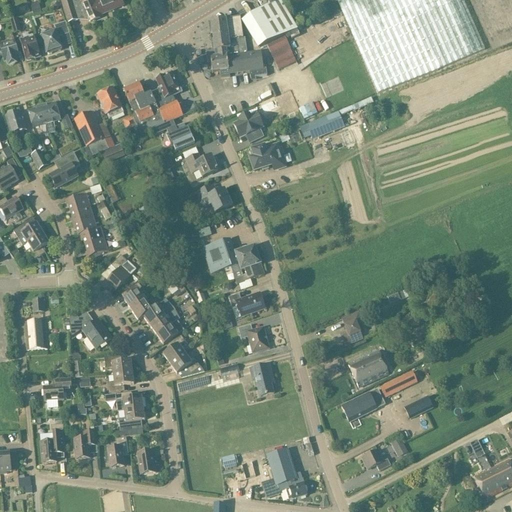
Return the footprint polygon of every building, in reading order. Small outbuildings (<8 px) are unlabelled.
[(71,0),(61,0),(60,0),(67,23),(78,20),(71,0)] [(86,0),(82,2),(90,21),(90,22),(100,18),(99,15),(103,13),(103,14),(115,9),(123,6),(121,0),(103,0),(99,2),(97,0),(86,0)] [(256,0),(263,10),(243,22),(259,49),(286,36),(297,30),(280,1),(281,0),(256,0)] [(336,0),(377,94),(484,50),(462,0),(336,0)] [(218,57),(210,59),(211,64),(212,73),(220,72),(221,79),(230,77),(230,74),(249,72),(250,78),(251,78),(251,79),(255,79),(255,78),(255,77),(266,76),(265,69),(263,69),(261,52),(247,54),(239,55),(237,42),(233,42),(232,40),(243,38),(240,17),(211,21),(215,52),(217,52),(218,57)] [(10,22),(14,34),(21,32),(17,19),(10,22)] [(63,49),(62,48),(59,37),(68,34),(65,23),(55,26),(57,32),(41,38),(46,54),(47,54),(49,55),(61,51),(62,49),(63,49)] [(297,30),(286,36),(287,40),(291,38),(292,40),(300,36),(297,30)] [(290,41),(298,58),(310,52),(303,36),(290,41)] [(35,60),(34,58),(40,56),(34,37),(20,41),(26,62),(35,60)] [(285,38),(267,46),(272,58),(273,57),(276,64),(294,57),(285,38)] [(15,63),(16,63),(15,59),(18,58),(14,44),(11,45),(9,41),(0,44),(0,46),(0,48),(4,62),(7,61),(8,65),(10,66),(11,66),(12,65),(13,65),(14,65),(14,64),(15,63)] [(276,64),(276,65),(278,70),(296,62),(294,57),(276,64)] [(151,94),(155,103),(164,99),(172,95),(173,97),(182,93),(180,88),(177,89),(172,75),(169,74),(156,80),(160,90),(151,94)] [(139,84),(124,91),(134,114),(131,115),(132,116),(140,135),(164,124),(155,104),(155,103),(151,94),(145,97),(139,84)] [(124,113),(122,109),(113,90),(97,97),(106,116),(107,115),(109,120),(124,113)] [(155,104),(164,124),(182,116),(176,102),(176,103),(173,97),(172,95),(164,99),(155,103),(155,104)] [(277,108),(274,101),(261,107),(264,114),(277,108)] [(49,134),(50,135),(56,134),(53,123),(62,120),(65,131),(73,128),(67,116),(59,118),(55,104),(41,108),(49,134)] [(285,110),(292,125),(303,119),(296,105),(285,110)] [(43,137),(50,135),(49,134),(41,108),(28,112),(33,129),(40,127),(43,137)] [(87,160),(102,153),(115,147),(110,137),(105,125),(98,127),(92,113),(74,121),(86,148),(82,150),(87,160)] [(338,113),(300,128),(305,140),(311,137),(313,140),(344,128),(340,117),(338,113)] [(25,138),(23,132),(26,131),(21,114),(6,118),(11,135),(15,135),(17,141),(25,138)] [(249,144),(263,138),(259,130),(263,128),(256,114),(251,117),(249,114),(238,120),(239,122),(233,125),(240,139),(246,136),(249,144)] [(166,131),(169,136),(166,137),(170,146),(173,145),(175,152),(194,144),(188,128),(185,129),(183,124),(175,127),(173,121),(152,130),(154,136),(166,131)] [(76,142),(59,151),(62,157),(80,148),(76,142)] [(106,164),(116,160),(114,155),(122,151),(120,146),(102,154),(106,164)] [(250,160),(254,172),(271,166),(273,172),(284,168),(277,146),(264,149),(264,147),(251,151),(252,152),(250,153),(252,159),(250,160)] [(30,147),(17,151),(19,158),(32,154),(30,147)] [(9,148),(4,151),(8,159),(14,155),(9,148)] [(46,162),(41,151),(31,156),(38,171),(61,159),(59,155),(46,162)] [(65,168),(58,172),(50,176),(57,189),(78,178),(73,169),(80,166),(73,153),(60,160),(65,168)] [(202,178),(217,171),(211,157),(202,162),(199,154),(185,161),(191,175),(199,172),(202,178)] [(0,190),(1,192),(10,187),(10,186),(18,182),(15,176),(20,173),(12,160),(6,163),(9,168),(0,173),(0,190)] [(170,160),(159,165),(163,173),(170,170),(174,168),(170,160)] [(90,196),(102,192),(99,185),(87,189),(90,196)] [(211,205),(214,214),(231,207),(224,191),(217,194),(213,187),(196,194),(203,209),(211,205)] [(67,202),(70,213),(90,207),(86,195),(67,202)] [(0,213),(2,213),(6,221),(22,211),(15,199),(8,203),(5,198),(0,201),(0,213)] [(70,213),(74,225),(93,219),(90,207),(70,213)] [(27,244),(42,235),(32,219),(24,224),(23,226),(13,232),(19,242),(24,239),(27,244)] [(78,236),(81,235),(97,230),(93,219),(74,225),(78,236)] [(81,235),(85,246),(104,240),(100,229),(97,230),(81,235)] [(48,245),(42,235),(27,244),(30,250),(28,251),(35,260),(46,254),(42,249),(48,245)] [(107,252),(104,240),(85,246),(88,258),(107,252)] [(237,285),(245,282),(263,276),(260,266),(261,266),(256,249),(253,248),(234,254),(229,241),(203,250),(211,275),(224,271),(239,266),(242,277),(235,280),(237,285)] [(17,250),(10,255),(14,260),(18,257),(19,253),(17,250)] [(164,274),(178,271),(172,251),(158,255),(164,274)] [(111,266),(117,272),(107,282),(116,291),(130,277),(121,268),(127,262),(121,256),(111,266)] [(144,266),(138,272),(143,277),(149,271),(144,266)] [(131,311),(145,301),(138,291),(141,289),(138,284),(121,296),(125,300),(124,301),(131,311)] [(198,286),(192,288),(194,294),(200,292),(198,286)] [(203,292),(196,295),(198,301),(205,299),(203,292)] [(242,317),(265,309),(260,294),(241,300),(239,295),(228,298),(232,309),(238,307),(242,317)] [(397,294),(386,297),(388,305),(399,302),(397,294)] [(44,312),(43,300),(33,301),(33,313),(44,312)] [(152,310),(145,301),(131,311),(138,321),(143,317),(152,310)] [(157,306),(152,310),(143,317),(149,327),(164,316),(157,306)] [(193,309),(189,313),(183,317),(185,320),(191,316),(196,312),(193,309)] [(418,309),(411,312),(412,315),(403,319),(407,331),(420,325),(418,322),(423,320),(418,309)] [(170,311),(164,316),(149,327),(156,336),(171,326),(177,321),(170,311)] [(347,333),(340,336),(345,348),(363,341),(357,325),(364,322),(359,313),(342,320),(347,333)] [(230,318),(223,320),(226,330),(233,328),(230,318)] [(72,341),(83,333),(76,321),(70,325),(72,341)] [(24,324),(27,352),(47,350),(44,322),(24,324)] [(98,322),(83,333),(96,351),(111,341),(98,322)] [(178,336),(171,326),(156,336),(163,346),(178,336)] [(249,338),(253,354),(269,350),(264,328),(253,331),(251,326),(238,329),(241,340),(249,338)] [(163,356),(170,366),(185,355),(181,350),(187,345),(181,336),(169,345),(172,350),(163,356)] [(348,365),(359,388),(389,375),(378,351),(348,365)] [(189,361),(185,355),(170,366),(177,375),(186,369),(191,375),(200,368),(193,358),(189,361)] [(113,376),(132,374),(131,362),(121,363),(121,358),(104,359),(106,370),(112,369),(113,376)] [(84,378),(82,362),(74,363),(76,379),(84,378)] [(238,365),(220,370),(224,384),(239,379),(237,373),(240,372),(238,365)] [(277,398),(270,369),(253,373),(254,377),(238,381),(241,395),(249,393),(251,403),(261,400),(264,399),(264,401),(277,398)] [(412,372),(380,388),(385,399),(418,383),(412,372)] [(133,386),(132,374),(113,376),(114,383),(108,383),(109,394),(125,392),(124,387),(133,386)] [(47,402),(47,409),(58,408),(58,401),(64,401),(63,393),(71,392),(71,387),(77,386),(75,380),(56,381),(57,387),(44,388),(45,402),(47,402)] [(90,380),(80,381),(80,389),(90,388),(90,380)] [(378,390),(368,394),(341,407),(349,424),(386,406),(378,390)] [(118,413),(124,412),(143,410),(143,409),(145,409),(144,400),(142,400),(142,398),(132,399),(131,393),(115,395),(118,413)] [(90,398),(83,399),(86,408),(92,407),(90,398)] [(410,421),(433,410),(427,398),(404,409),(410,421)] [(84,405),(78,405),(78,416),(87,416),(86,410),(84,411),(84,405)] [(131,429),(131,431),(142,429),(141,422),(145,422),(143,410),(124,412),(125,419),(118,419),(120,430),(131,429)] [(142,429),(131,431),(127,431),(128,438),(143,436),(142,429)] [(53,433),(54,443),(41,444),(42,464),(56,463),(56,456),(64,455),(62,433),(53,433)] [(83,434),(83,440),(74,441),(75,461),(90,460),(90,455),(97,454),(95,433),(83,434)] [(115,440),(117,449),(107,450),(110,469),(124,467),(122,457),(129,456),(126,439),(115,440)] [(393,444),(391,445),(398,458),(408,453),(400,440),(399,441),(398,439),(392,442),(393,444)] [(478,441),(472,445),(477,455),(483,452),(478,441)] [(137,454),(140,476),(156,474),(155,468),(158,467),(156,450),(151,450),(152,453),(137,454)] [(272,472),(292,465),(287,451),(267,457),(272,472)] [(391,467),(388,460),(383,462),(378,452),(362,460),(368,471),(376,467),(379,473),(391,467)] [(0,475),(7,475),(6,473),(11,472),(10,454),(0,455),(0,475)] [(233,457),(221,459),(223,469),(235,466),(233,457)] [(486,501),(511,487),(511,465),(509,460),(474,477),(486,501)] [(296,480),(292,465),(272,472),(276,486),(296,480)] [(301,478),(296,480),(276,486),(269,489),(272,498),(280,496),(279,493),(290,490),(293,501),(307,496),(301,478)]
